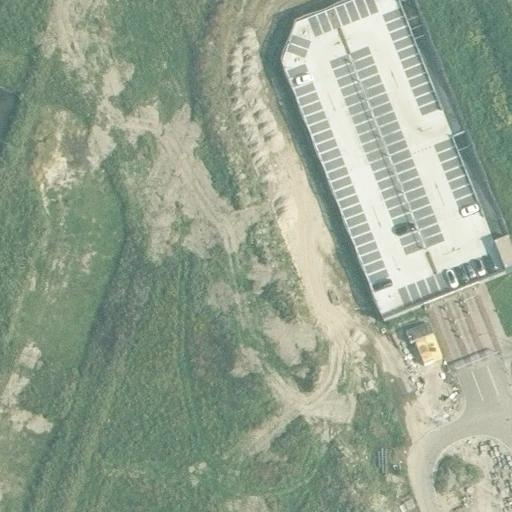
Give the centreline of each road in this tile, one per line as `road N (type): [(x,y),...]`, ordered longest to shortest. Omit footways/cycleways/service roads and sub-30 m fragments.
road 1 (residential): [(377,439),(228,53),(243,0)]
road 2 (residential): [(75,511),(107,427),(260,485)]
road 3 (unknown): [(365,178),(397,258),(414,265),(460,240),(465,288)]
road 4 (residential): [(377,439),(505,385)]
road 5 (residential): [(260,485),(377,439)]
road 6 (residential): [(468,0),(511,115)]
